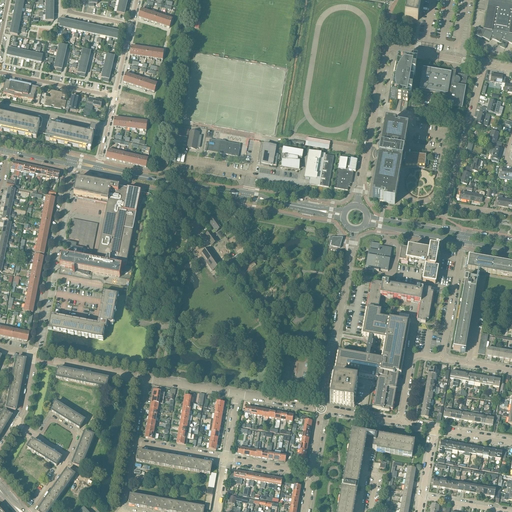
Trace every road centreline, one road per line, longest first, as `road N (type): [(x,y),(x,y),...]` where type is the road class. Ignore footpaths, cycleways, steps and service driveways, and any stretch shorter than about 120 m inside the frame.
road 1 (residential): [(511,215),(449,202),(485,63)]
road 2 (residential): [(33,354),(71,166)]
road 3 (residential): [(321,408),(354,230)]
road 4 (residential): [(356,205),(383,45)]
road 5 (residential): [(442,359),(461,240)]
